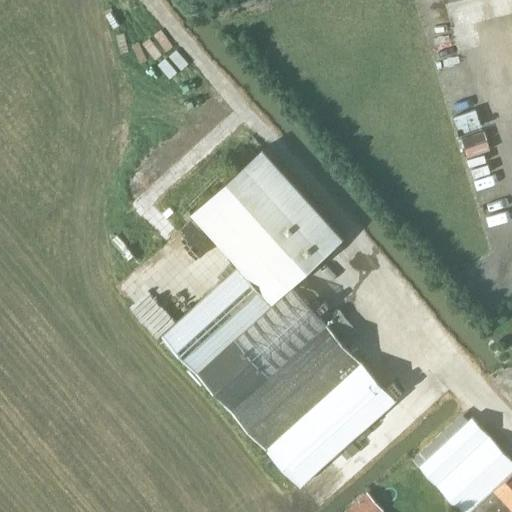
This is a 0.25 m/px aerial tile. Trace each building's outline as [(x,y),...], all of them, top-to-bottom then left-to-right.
[(421,9),(423,18),(441,14),(438,5),(421,9)] [(434,53),(435,62),(452,60),(451,51),(434,53)] [(444,95),(449,113),(469,107),(463,89),(444,95)] [(460,140),(482,138),(480,124),(458,126),(460,140)] [(163,335),(230,412),(301,491),(397,404),(293,287),(346,240),(265,151),(194,215),(240,267),(163,335)] [(103,177),(118,168),(113,159),(97,168),(103,177)] [(79,162),(74,171),(90,179),(95,170),(79,162)] [(468,420),(419,466),(462,511),(468,511),(511,471),(511,459),(472,417),(468,420)] [(511,511),(511,471),(468,511),(511,511)] [(366,492),(348,508),(351,511),(361,511),(374,501),(366,492)]
